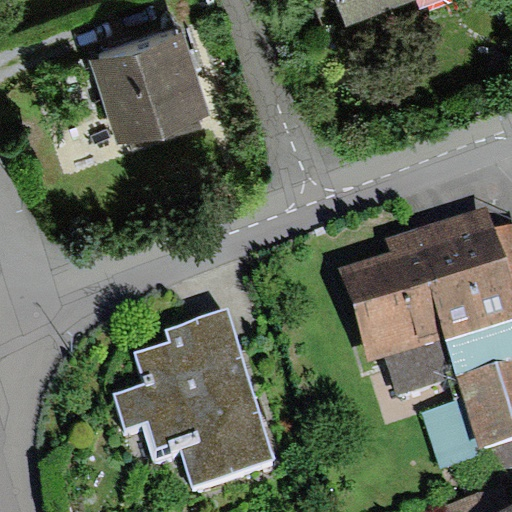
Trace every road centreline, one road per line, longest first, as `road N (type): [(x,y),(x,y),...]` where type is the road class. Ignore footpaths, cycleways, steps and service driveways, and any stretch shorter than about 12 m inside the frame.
road 1 (residential): [(0,327),(315,201)]
road 2 (residential): [(315,201),(243,0)]
road 3 (residential): [(315,201),(511,129)]
